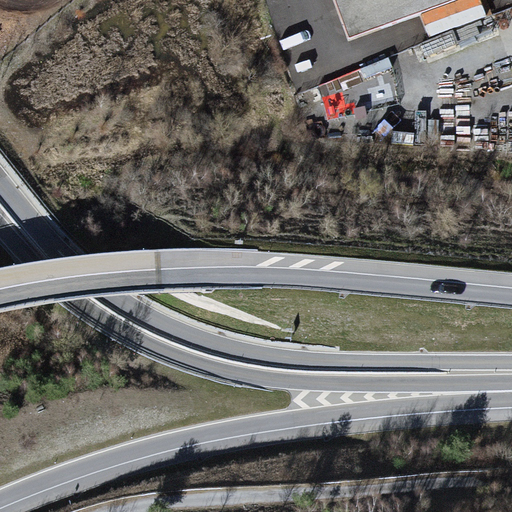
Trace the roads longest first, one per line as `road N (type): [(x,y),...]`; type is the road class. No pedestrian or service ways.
road 1 (trunk): [(511,362),(326,361),(202,340),(130,307),(76,269),(0,182)]
road 2 (trunk): [(0,226),(87,310),(165,353),(221,372),(322,384),(511,383)]
road 3 (trunk): [(0,502),(206,437),(511,400)]
road 4 (trunk): [(511,292),(244,268),(0,290)]
road 5 (track): [(150,511),(511,484)]
